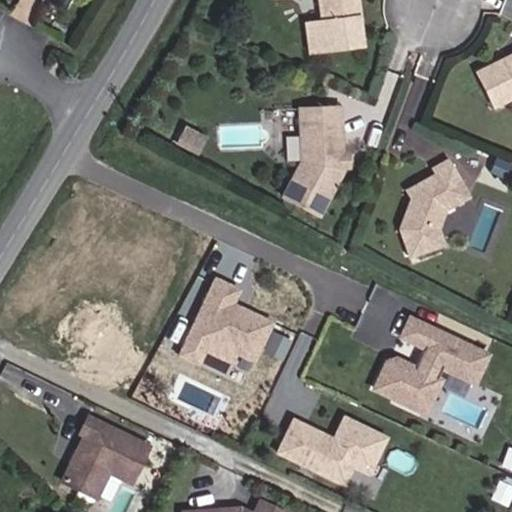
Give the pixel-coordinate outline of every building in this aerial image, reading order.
[(316,0),(320,23),(326,22),(330,47),(363,43),(357,0),(316,0)] [(330,47),(326,22),(320,23),(312,24),(315,49),(330,47)] [(511,57),(511,55),(476,72),(493,106),(511,96),(511,57)] [(338,107),(297,109),(300,161),(281,197),(318,216),(341,171),(341,168),(341,154),(338,107)] [(201,151),(209,136),(191,127),(184,142),(201,151)] [(398,229),(410,257),(443,244),(437,228),(444,209),(467,195),(445,160),(430,169),(433,174),(414,186),(417,191),(414,199),(410,197),(398,229)] [(502,177),(506,167),(492,162),(488,172),(502,177)] [(252,361),(271,322),(243,310),(241,314),(229,308),(237,290),(213,278),(177,355),(197,364),(203,350),(230,363),(235,353),(252,361)] [(485,354),(408,318),(399,336),(423,347),(413,368),(393,358),(385,361),(373,388),(423,412),(438,380),(435,378),(440,367),(472,382),(485,354)] [(146,446),(86,417),(79,433),(83,435),(75,452),(79,454),(76,461),(70,463),(61,481),(94,497),(107,471),(129,482),(146,446)] [(367,474),(384,437),(342,417),(332,440),(292,421),(276,453),(343,485),(351,466),(367,474)] [(76,461),(79,454),(75,452),(70,463),(76,461)] [(229,511),(229,509),(187,511),(281,511),(259,501),(253,511),(229,511)]
